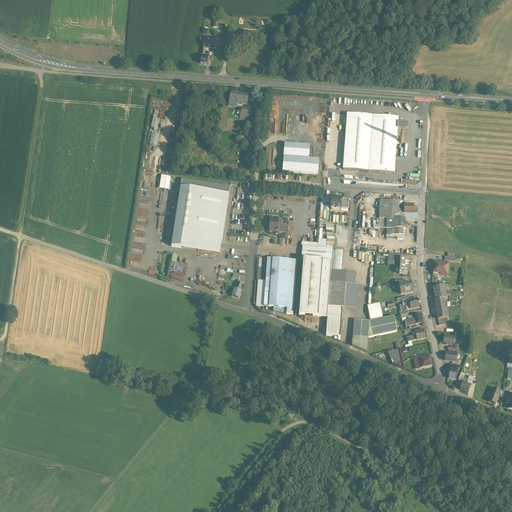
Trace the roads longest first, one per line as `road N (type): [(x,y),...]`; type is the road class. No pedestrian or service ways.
road 1 (secondary): [(425,98),(89,73),(46,66),(0,45)]
road 2 (residential): [(261,151),(248,313),(437,389)]
road 3 (track): [(487,511),(301,420),(281,432),(219,511)]
road 4 (residential): [(437,389),(420,274),(425,98)]
road 5 (track): [(248,313),(20,238)]
road 6 (track): [(38,74),(20,238)]
road 7 (track): [(222,83),(230,52),(304,29),(321,0)]
